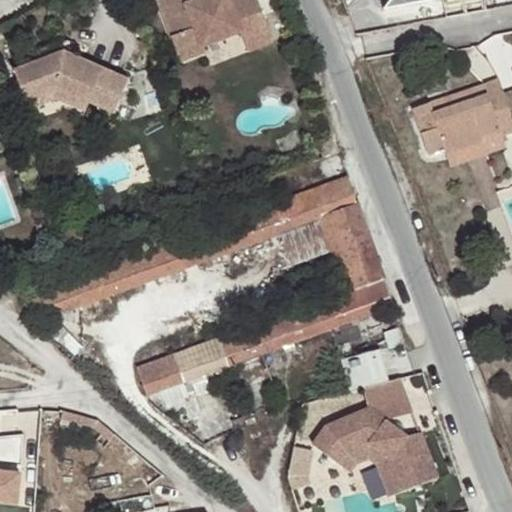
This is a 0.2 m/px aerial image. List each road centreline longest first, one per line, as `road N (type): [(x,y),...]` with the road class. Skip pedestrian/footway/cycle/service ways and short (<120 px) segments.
road 1 (unclassified): [(331,53),(503,508)]
road 2 (residential): [(69,391),(217,511)]
road 3 (unclassified): [(331,53),(511,20)]
